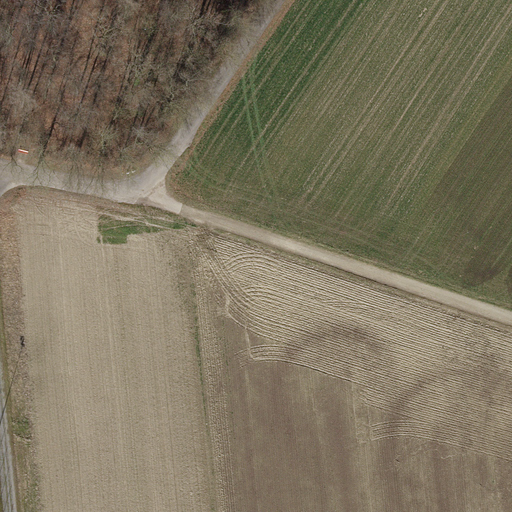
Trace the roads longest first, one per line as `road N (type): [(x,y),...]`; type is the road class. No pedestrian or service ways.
road 1 (track): [(150,197),(511,320)]
road 2 (track): [(150,197),(276,0)]
road 3 (track): [(16,511),(0,333)]
road 4 (track): [(0,154),(150,197)]
